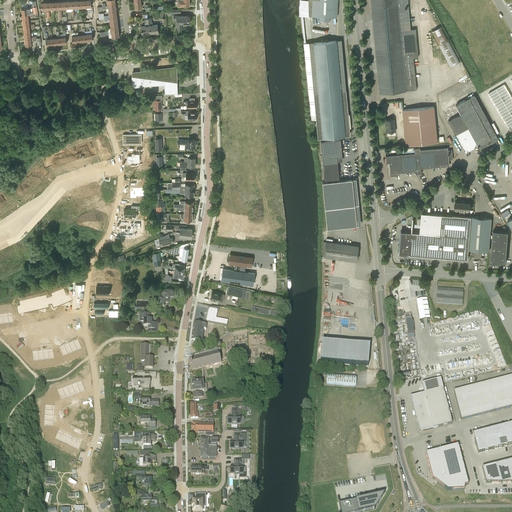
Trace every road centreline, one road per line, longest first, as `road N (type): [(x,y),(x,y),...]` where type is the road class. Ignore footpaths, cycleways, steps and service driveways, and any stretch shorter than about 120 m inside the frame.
road 1 (tertiary): [(178,489),(180,354),(210,186),(206,40)]
road 2 (tertiary): [(373,218),(353,0)]
road 3 (tertiary): [(397,445),(378,273)]
road 4 (residential): [(83,324),(90,259),(110,233),(119,165)]
road 5 (residential): [(0,237),(60,185),(119,165)]
road 6 (unclassified): [(396,213),(511,145)]
